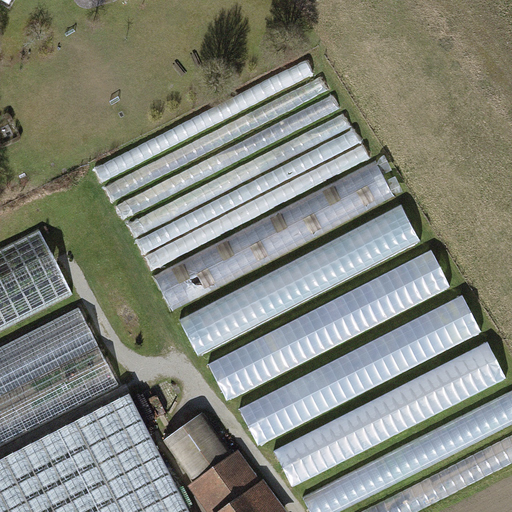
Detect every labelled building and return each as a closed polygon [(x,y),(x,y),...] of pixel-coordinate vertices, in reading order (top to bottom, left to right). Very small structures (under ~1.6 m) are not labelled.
[(218,107),(100,165),(172,309),(199,295),(198,292),(223,280),(220,272),(245,260),(248,267),(390,197),(329,73),(226,124),(218,107)] [(302,297),(422,244),(407,209),(281,265),(293,292),(299,290),(302,297)] [(40,231),(0,251),(0,340),(76,303),(40,231)] [(332,341),(452,290),(436,253),(316,304),(332,341)] [(256,439),(485,337),(468,299),(239,401),(256,439)] [(0,456),(122,395),(76,303),(0,340),(0,456)] [(292,484),(509,381),(492,344),(274,446),(292,484)] [(263,362),(243,372),(233,354),(211,365),(229,400),(271,378),(263,362)] [(179,511),(127,406),(0,468),(0,511),(179,511)] [(200,416),(166,440),(195,482),(184,490),(199,511),(282,511),(239,450),(229,457),(200,416)] [(313,511),(332,511),(340,507),(327,487),(306,501),(313,511)]
